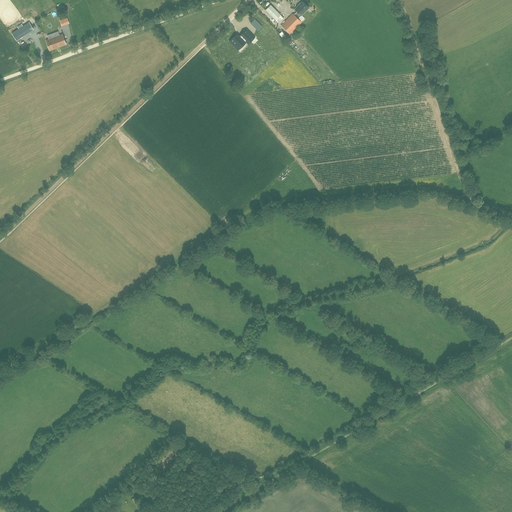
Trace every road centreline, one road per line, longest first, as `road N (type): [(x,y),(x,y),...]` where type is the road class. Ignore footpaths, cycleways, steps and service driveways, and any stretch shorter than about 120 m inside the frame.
road 1 (track): [(469,200),(414,189),(264,206),(0,376)]
road 2 (track): [(0,238),(245,0)]
road 3 (track): [(511,338),(219,511)]
road 4 (track): [(224,0),(0,80)]
road 5 (track): [(469,200),(398,0)]
